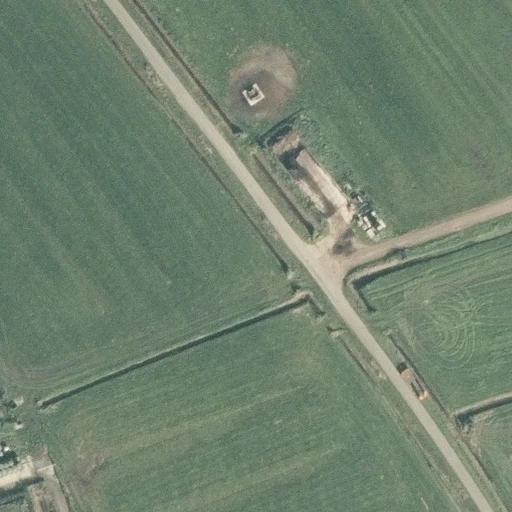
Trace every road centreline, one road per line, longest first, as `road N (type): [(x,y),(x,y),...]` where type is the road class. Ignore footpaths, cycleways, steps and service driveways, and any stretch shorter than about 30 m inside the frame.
road 1 (unclassified): [(107,0),(410,398),(486,511)]
road 2 (track): [(315,273),(511,204)]
